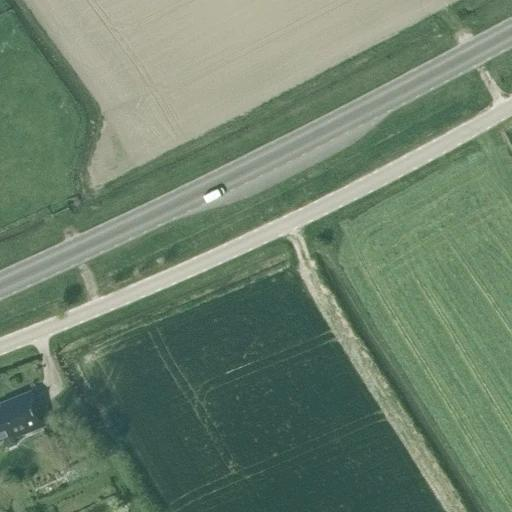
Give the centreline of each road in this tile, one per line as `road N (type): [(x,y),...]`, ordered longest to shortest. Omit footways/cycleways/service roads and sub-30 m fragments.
road 1 (primary): [(0,285),(226,180),(511,31)]
road 2 (unclassified): [(0,345),(272,230),(511,103)]
